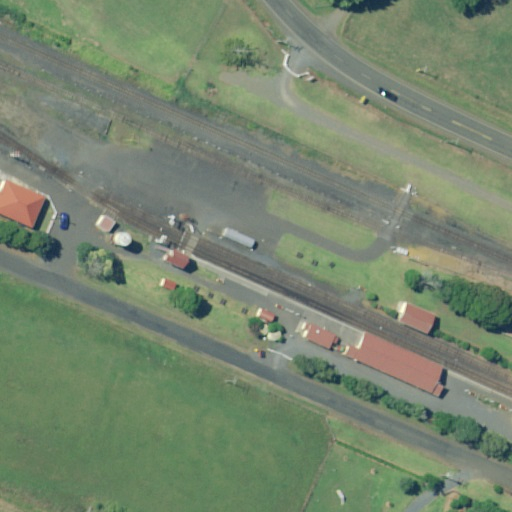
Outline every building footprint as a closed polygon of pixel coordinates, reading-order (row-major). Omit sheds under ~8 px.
[(38,198),(2,182),(0,186),(0,215),(25,227),(38,198)] [(111,225),(102,219),(96,228),(105,234),(111,225)] [(189,258),(172,251),(167,264),(184,271),(189,258)] [(430,317),(402,305),(394,323),(423,335),(430,317)] [(270,316),(257,310),(254,318),(267,324),(270,316)] [(318,331),(305,326),(299,339),(312,344),(325,350),(331,337),(318,331)] [(446,373),(359,334),(358,338),(353,350),(344,346),(340,356),(435,398),(446,373)]
